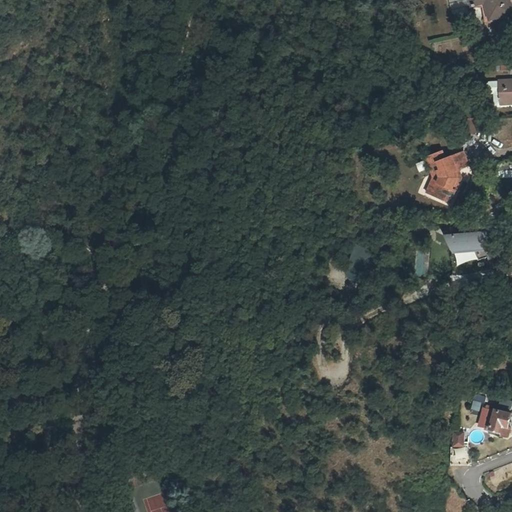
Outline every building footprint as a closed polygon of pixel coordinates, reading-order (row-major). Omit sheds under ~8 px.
[(471,5),(485,2),(489,18),(511,13),(511,12),(509,3),(507,3),(505,0),(455,0),(457,9),(471,5)] [(511,64),(511,62),(509,50),(495,53),(499,66),(511,64)] [(511,79),(487,80),(484,83),(485,90),(487,93),(490,93),(489,103),(492,106),(497,107),(497,104),(497,101),(511,100),(511,79)] [(488,118),(472,117),(471,132),(488,133),(488,118)] [(436,171),(440,177),(431,197),(449,204),(454,191),(452,190),(456,178),(453,171),(468,164),(461,151),(444,160),(439,151),(427,157),(431,165),(435,163),(439,170),(436,171)] [(499,223),(472,220),(471,231),(448,232),(449,248),(485,247),(484,237),(497,238),(499,223)] [(511,415),(495,411),(492,425),(491,425),(489,428),(492,432),(496,433),(497,432),(504,434),(507,427),(509,428),(511,415)] [(463,432),(455,433),(456,446),(463,445),(463,432)] [(469,465),(469,447),(452,447),(452,464),(469,465)]
